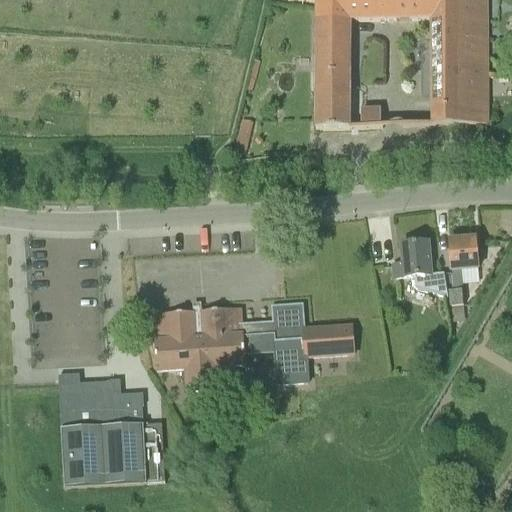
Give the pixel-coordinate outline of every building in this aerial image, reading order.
[(345,25),(430,23),(430,22),(458,21),(458,0),(311,0),(316,132),(349,131),(345,25)] [(487,127),(486,107),(482,0),(458,0),(458,21),(430,22),(430,23),(433,128),(487,127)] [(361,111),(361,129),(381,128),(381,111),(361,111)] [(253,125),(241,124),(235,149),(246,151),(253,125)] [(222,162),(228,164),(231,153),(225,151),(222,162)] [(479,274),(477,261),(475,242),(450,244),(454,293),(450,294),(452,309),(453,325),(464,324),(464,308),(462,275),(479,274)] [(431,276),(430,266),(428,246),(402,248),(403,267),(394,268),(395,284),(414,282),(415,292),(448,300),(444,275),(431,276)] [(244,338),(258,337),(274,336),(278,388),(308,386),(306,361),(354,358),(352,330),(304,333),(303,307),(272,309),(273,327),(242,329),(240,312),(202,314),(202,316),(193,317),(193,315),(154,318),(156,343),(155,343),(157,374),(186,372),(187,394),(218,392),(216,370),(246,368),(244,338)] [(421,368),(434,376),(443,360),(430,352),(421,368)] [(72,378),(58,379),(59,388),(72,387),(72,378)] [(59,388),(65,491),(165,485),(162,428),(143,429),(142,398),(120,399),(119,389),(110,390),(110,385),(80,387),(80,390),(72,390),(72,387),(59,388)] [(481,511),(466,480),(450,487),(461,511),(481,511)]
